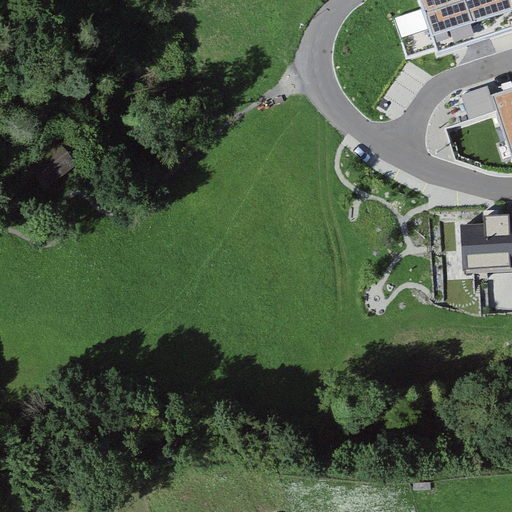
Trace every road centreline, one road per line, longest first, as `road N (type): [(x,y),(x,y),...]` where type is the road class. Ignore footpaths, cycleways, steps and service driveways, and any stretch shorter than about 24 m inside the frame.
road 1 (residential): [(389,150),(326,100),(315,73),(321,27),(350,0)]
road 2 (residential): [(511,64),(453,83),(416,113),(389,150)]
road 3 (residential): [(511,184),(476,183),(389,150)]
